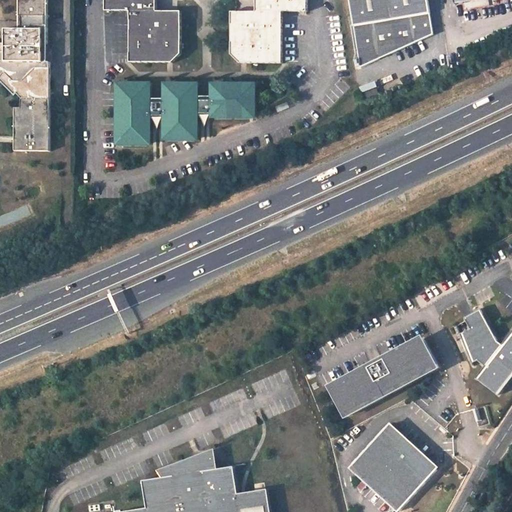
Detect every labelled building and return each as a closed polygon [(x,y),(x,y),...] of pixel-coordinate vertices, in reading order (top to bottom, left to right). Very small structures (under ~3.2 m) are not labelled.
[(43,63),(43,45),(48,45),(47,0),(19,0),(19,30),(6,30),(6,44),(0,43),(0,75),(22,98),(22,107),(15,107),(15,151),(50,150),(50,63),(48,63),(43,63)] [(129,61),(173,61),(181,52),(181,10),(157,10),(156,0),(104,0),(105,10),(129,10),(129,61)] [(282,62),(282,10),(307,10),(306,0),(255,0),(255,10),(231,10),(230,53),(239,62),(282,62)] [(427,0),(349,0),(354,27),(361,68),(434,35),(427,0)] [(464,39),(445,42),(448,61),(467,58),(464,39)] [(254,115),(254,83),(212,83),(212,95),(197,95),(197,83),(164,83),(164,95),(149,95),(149,83),(117,83),(117,143),(149,143),(149,115),(164,115),(164,138),(197,138),(197,113),(212,113),(212,115),(254,115)] [(503,396),(511,383),(511,338),(505,348),(500,345),(482,314),(466,323),(472,333),(462,339),(475,368),(481,364),(488,370),(481,379),(503,396)] [(426,338),(332,387),(347,416),(441,366),(426,338)] [(439,469),(390,424),(352,465),(401,510),(439,469)] [(205,470),(219,467),(217,450),(208,453),(210,464),(205,465),(205,470)] [(273,511),(269,487),(240,492),(236,465),(219,467),(205,470),(205,465),(210,464),(208,453),(174,466),(175,474),(170,475),(144,479),(149,506),(119,511),(273,511)]
